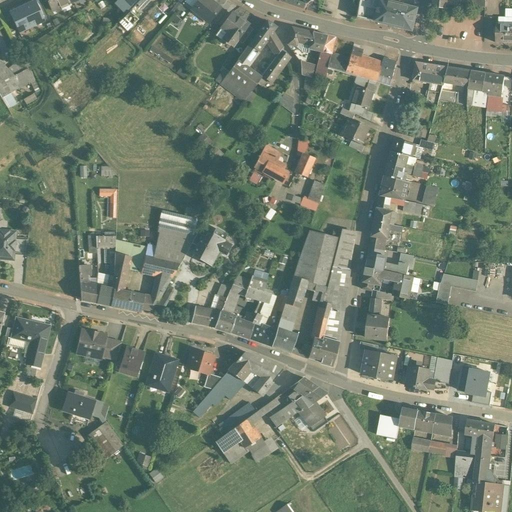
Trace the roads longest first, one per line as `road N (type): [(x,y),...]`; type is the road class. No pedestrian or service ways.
road 1 (residential): [(338,382),(219,336),(0,291)]
road 2 (residential): [(407,45),(357,247),(338,382)]
road 3 (residential): [(511,418),(338,382)]
road 4 (tertiary): [(248,0),(407,45)]
